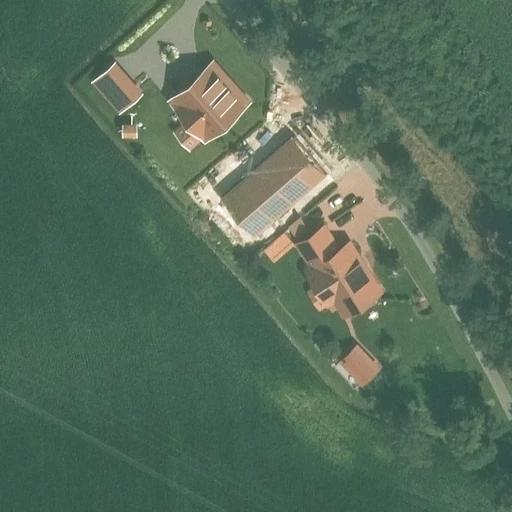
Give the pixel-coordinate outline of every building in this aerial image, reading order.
[(248,100),(214,61),(173,97),(207,136),(248,100)] [(295,135),(224,197),(255,233),(327,171),(295,135)] [(327,171),(255,233),(267,246),(338,184),(327,171)] [(325,225),(299,241),(314,264),(340,248),(325,225)] [(314,264),(309,268),(320,285),(330,278),(338,292),(335,294),(346,311),(381,288),(367,267),(365,268),(348,242),(340,248),(314,264)]
